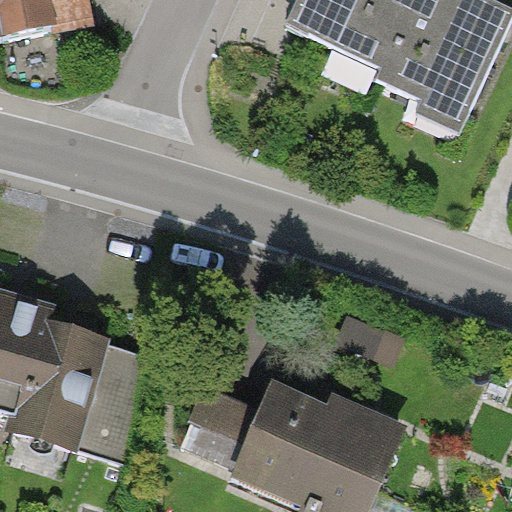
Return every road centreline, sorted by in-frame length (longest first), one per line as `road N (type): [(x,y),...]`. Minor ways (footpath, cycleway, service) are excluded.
road 1 (residential): [(109,170),(429,270),(511,305)]
road 2 (residential): [(109,170),(185,0)]
